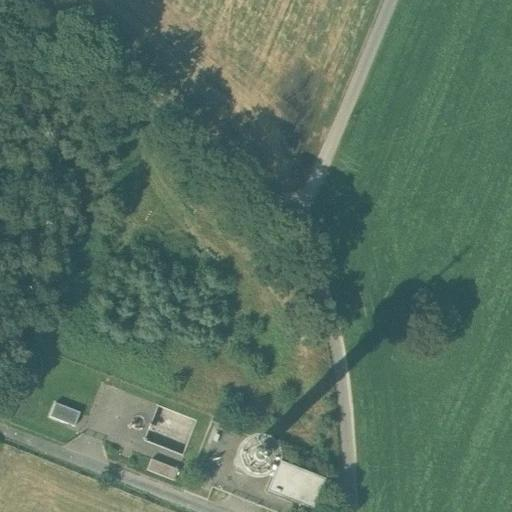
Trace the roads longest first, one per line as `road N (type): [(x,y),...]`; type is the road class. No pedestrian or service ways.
road 1 (unclassified): [(349,511),(345,372),(328,297),(299,228),(265,188),(43,0)]
road 2 (track): [(299,228),(395,0)]
road 3 (track): [(0,427),(166,493)]
